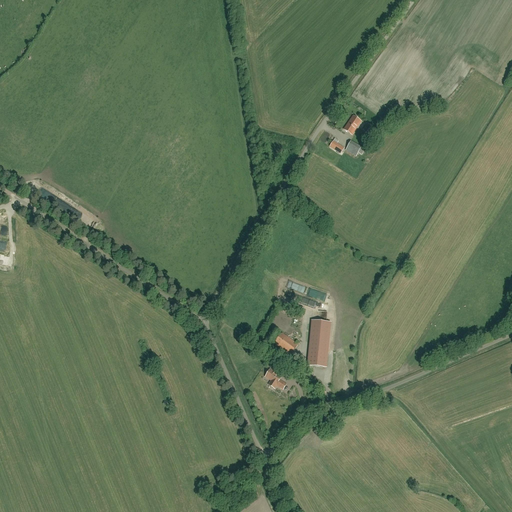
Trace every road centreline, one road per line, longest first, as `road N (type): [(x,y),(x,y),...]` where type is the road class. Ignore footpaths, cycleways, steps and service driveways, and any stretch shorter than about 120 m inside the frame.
road 1 (unclassified): [(202,322),(309,146),(414,0)]
road 2 (unclassified): [(262,456),(310,416),(511,333)]
road 3 (unclassified): [(202,322),(13,196)]
road 4 (unclassified): [(262,456),(202,322)]
